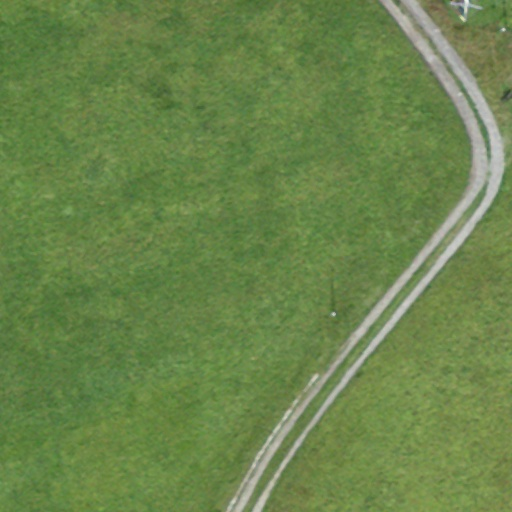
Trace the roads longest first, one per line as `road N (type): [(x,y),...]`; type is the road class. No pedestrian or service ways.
road 1 (track): [(511,141),(487,191),(304,421),(251,511)]
road 2 (track): [(401,0),(483,101),(502,160)]
